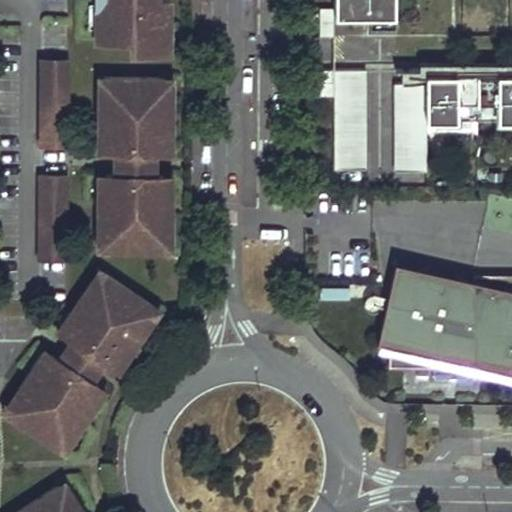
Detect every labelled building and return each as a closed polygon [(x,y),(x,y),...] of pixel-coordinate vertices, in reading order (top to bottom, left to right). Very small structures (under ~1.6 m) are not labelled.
[(99,0),(100,13),(95,13),(95,40),(130,40),(130,52),(164,52),(164,30),(169,30),(169,0),(99,0)] [(333,0),(334,7),(334,11),(367,11),(395,12),(394,0),(333,0)] [(334,7),(320,7),(320,36),(334,36),(334,11),(334,7)] [(395,12),(367,11),(367,22),(394,22),(395,12)] [(66,119),(66,58),(42,58),(41,118),(42,118),(66,119)] [(511,60),(402,61),(402,83),(426,83),(426,82),(434,82),(434,73),(511,73),(511,60)] [(334,95),(334,168),(365,168),(366,68),(320,68),(320,81),(320,95),(334,95)] [(511,73),(434,73),(434,82),(426,82),(426,83),(402,83),(395,83),(395,171),(427,171),(427,119),(511,119),(511,73)] [(165,105),(165,77),(104,76),(104,105),(98,105),(98,129),(106,129),(106,151),(113,151),(155,151),(164,151),(164,130),(171,130),(171,105),(165,105)] [(320,81),(306,80),(306,95),(320,95),(320,81)] [(42,143),(67,144),(67,119),(66,119),(42,118),(42,143)] [(98,151),(106,151),(106,129),(98,129),(98,151)] [(155,173),(155,151),(113,151),(113,173),(155,173)] [(103,219),(103,247),(165,248),(165,220),(171,220),(171,195),(163,194),(164,173),(155,173),(113,173),(106,173),(105,194),(98,194),(98,219),(103,219)] [(65,198),(66,198),(66,174),(42,174),(41,198),(65,198)] [(41,198),(40,198),(40,257),(65,258),(65,198),(41,198)] [(393,260),(388,283),(432,283),(432,353),(471,362),(472,277),(393,260)] [(103,271),(98,268),(83,291),(87,294),(103,271)] [(139,328),(154,305),(103,271),(87,294),(83,291),(69,312),(75,316),(63,333),(69,337),(104,361),(111,365),(123,348),(129,353),(143,332),(139,328)] [(511,272),(472,273),(472,277),(471,362),(471,377),(511,377),(511,272)] [(388,343),(388,283),(375,340),(388,343)] [(388,343),(387,365),(432,366),(432,353),(432,283),(388,283),(388,343)] [(159,308),(154,305),(139,328),(143,332),(159,308)] [(75,316),(69,312),(57,329),(63,333),(75,316)] [(91,380),(104,361),(69,337),(56,357),(91,380)] [(51,352),(44,348),(32,365),(39,370),(51,352)] [(129,353),(123,348),(111,365),(118,370),(129,353)] [(74,424),(79,427),(93,406),(87,402),(98,384),(91,380),(56,357),(51,352),(39,370),(32,365),(19,386),(24,389),(8,413),(59,447),(74,424)] [(105,389),(98,384),(87,402),(93,406),(105,389)] [(24,389),(19,386),(3,410),(8,413),(24,389)] [(79,427),(74,424),(59,447),(64,450),(79,427)] [(64,481),(59,484),(74,507),(79,504),(64,481)] [(74,507),(59,484),(15,511),(84,511),(79,504),(74,507)]
